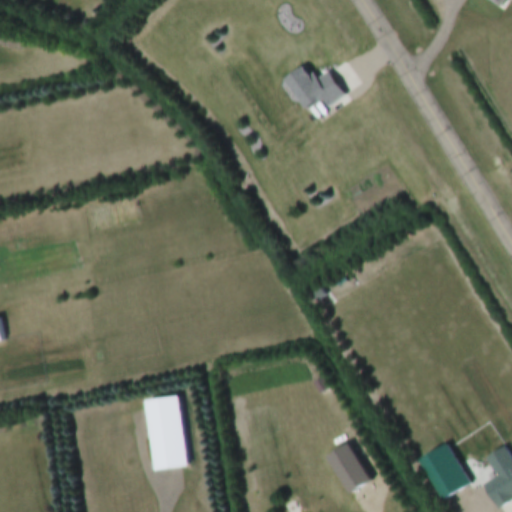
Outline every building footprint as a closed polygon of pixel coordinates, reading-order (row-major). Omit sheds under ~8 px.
[(488,0),(503,8),(507,0),(488,0)] [(287,82),(307,113),(325,101),(332,111),(348,101),(329,72),(314,82),(305,69),(287,82)] [(151,473),(187,469),(182,420),(145,424),(151,473)] [(467,488),(447,446),(417,460),(437,502),(467,488)] [(511,468),(480,486),(493,509),(511,499),(511,468)]
